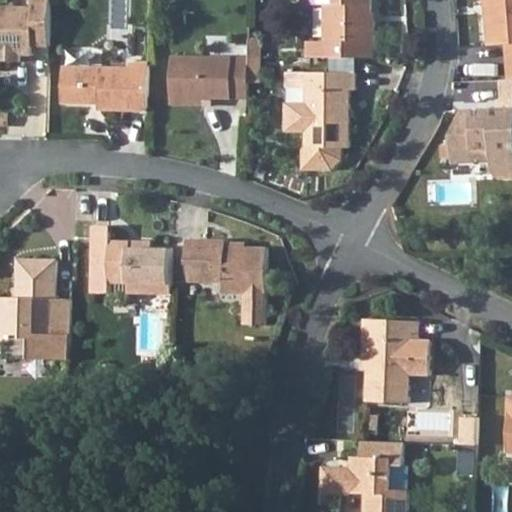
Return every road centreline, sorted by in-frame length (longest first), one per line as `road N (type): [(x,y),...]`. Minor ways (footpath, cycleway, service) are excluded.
road 1 (residential): [(354,240),(188,172),(104,161),(0,167)]
road 2 (residential): [(277,511),(310,348),(354,240)]
road 3 (residential): [(354,240),(435,81),(436,0)]
road 4 (residential): [(511,317),(354,240)]
